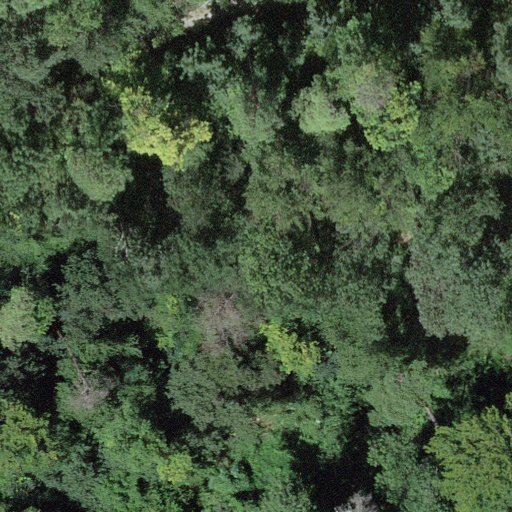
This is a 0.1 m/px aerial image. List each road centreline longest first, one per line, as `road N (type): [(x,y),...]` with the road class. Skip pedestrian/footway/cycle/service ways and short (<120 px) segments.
road 1 (track): [(289,511),(511,380)]
road 2 (track): [(245,0),(0,65)]
